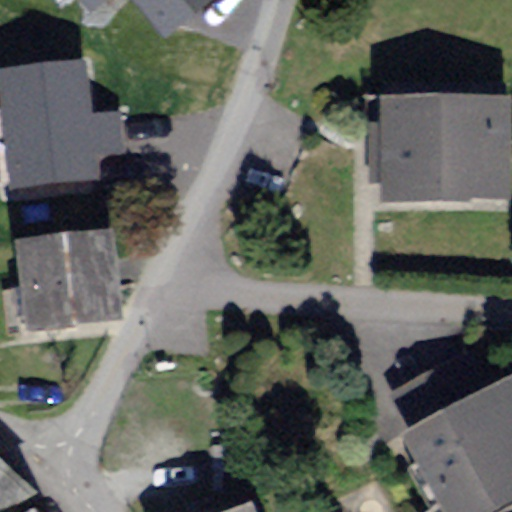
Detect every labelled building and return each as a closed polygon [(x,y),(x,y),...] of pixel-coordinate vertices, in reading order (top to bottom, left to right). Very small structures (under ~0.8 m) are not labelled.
[(142,0),(168,30),(202,0),(142,0)] [(82,66),(0,75),(0,77),(13,184),(95,174),(82,66)] [(505,101),(364,101),(363,217),(504,218),(505,101)] [(96,242),(0,252),(0,276),(8,344),(107,333),(96,242)] [(499,511),(511,505),(511,394),(504,380),(383,451),(418,511),(499,511)] [(0,474),(0,511),(17,501),(0,474)] [(386,511),(373,489),(329,511),(386,511)] [(0,511),(22,511),(17,501),(0,511)]
